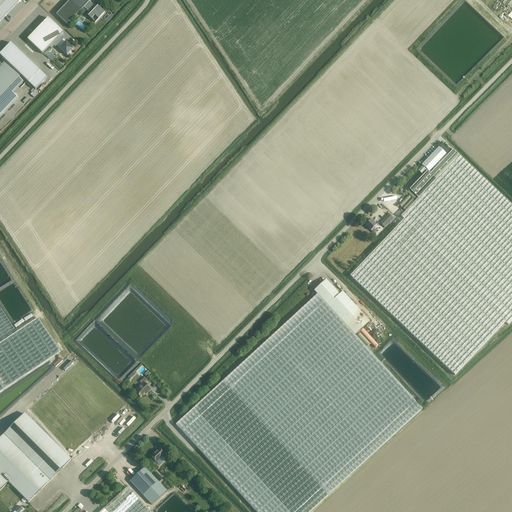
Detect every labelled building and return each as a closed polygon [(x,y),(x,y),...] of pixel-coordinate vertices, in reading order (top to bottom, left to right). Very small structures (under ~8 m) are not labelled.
[(0,22),(4,18),(7,15),(11,11),(14,8),(21,0),(20,0),(7,0),(3,4),(0,7),(0,22)] [(91,0),(70,0),(56,15),(67,25),(84,8),(90,14),(88,16),(95,23),(105,13),(98,6),(96,8),(89,2),(91,0)] [(34,33),(27,40),(42,55),(49,47),(51,49),(54,46),(56,47),(57,46),(63,40),(59,37),(63,33),(48,18),(41,26),(34,33)] [(63,40),(57,46),(67,56),(68,54),(70,54),(71,53),(71,51),(73,49),(63,40)] [(47,78),(25,57),(11,43),(0,54),(0,56),(35,90),(47,78)] [(0,117),(18,99),(12,94),(23,83),(4,66),(0,70),(0,117)] [(423,166),(418,171),(422,175),(426,170),(431,174),(447,156),(438,148),(422,165),(423,166)] [(404,220),(350,276),(455,376),(505,323),(508,325),(511,321),(511,207),(453,151),(447,156),(431,174),(430,175),(427,172),(409,190),(418,199),(401,217),(404,220)] [(384,228),(393,219),(388,214),(380,223),(384,228)] [(374,234),(376,231),(373,228),(376,225),(371,219),(365,226),(374,234)] [(314,291),(317,295),(355,335),(369,322),(342,292),(339,295),(326,280),(314,291)] [(310,511),(423,409),(355,335),(317,295),(176,425),(255,511),(310,511)] [(0,392),(48,360),(60,352),(38,319),(17,333),(6,317),(0,307),(0,392)] [(375,349),(380,344),(367,329),(364,332),(373,342),(371,345),(375,349)] [(56,377),(66,367),(64,365),(54,374),(56,377)] [(134,392),(140,398),(146,392),(147,394),(151,390),(147,386),(150,383),(144,377),(140,382),(142,384),(134,392)] [(28,502),(71,460),(25,414),(0,439),(0,489),(7,482),(28,502)] [(159,449),(151,457),(156,463),(165,454),(159,449)] [(130,482),(144,496),(158,483),(145,468),(130,482)] [(150,511),(134,495),(127,487),(100,511),(150,511)]
